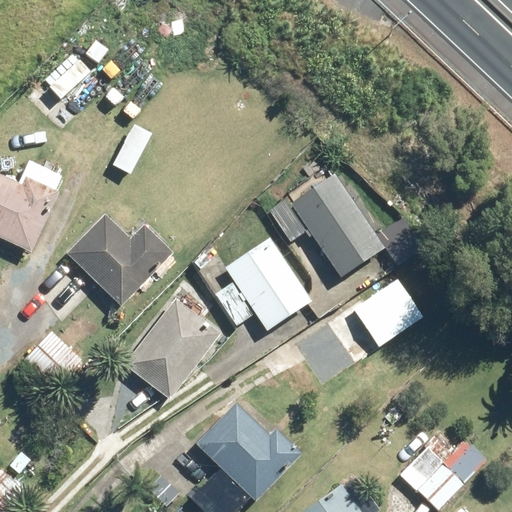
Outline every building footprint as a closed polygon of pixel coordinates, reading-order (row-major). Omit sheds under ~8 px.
[(65,62),(50,75),(56,82),(50,87),(61,100),(93,74),(81,60),(71,69),(65,62)] [(156,134),(136,123),(115,166),(135,176),(156,134)] [(341,172),(292,202),(341,278),(389,247),(341,172)] [(0,175),(0,235),(33,249),(54,197),(0,175)] [(104,213),(66,253),(123,308),(175,254),(146,225),(132,240),(104,213)] [(269,236),(225,266),(268,330),(312,301),(269,236)] [(324,385),(393,338),(365,298),(296,345),(324,385)] [(127,367),(170,399),(219,334),(176,302),(127,367)] [(85,361),(53,331),(22,365),(54,395),(85,361)] [(298,364),(291,351),(258,370),(266,382),(298,364)] [(239,403),(198,444),(256,501),(303,454),(277,428),(271,434),(239,403)] [(454,453),(434,434),(422,447),(427,452),(402,478),(417,492),(445,462),(454,453)] [(420,492),(442,511),(466,486),(444,466),(420,492)] [(1,478),(0,478),(0,511),(11,511),(24,498),(1,478)] [(361,511),(342,485),(305,511),(361,511)]
